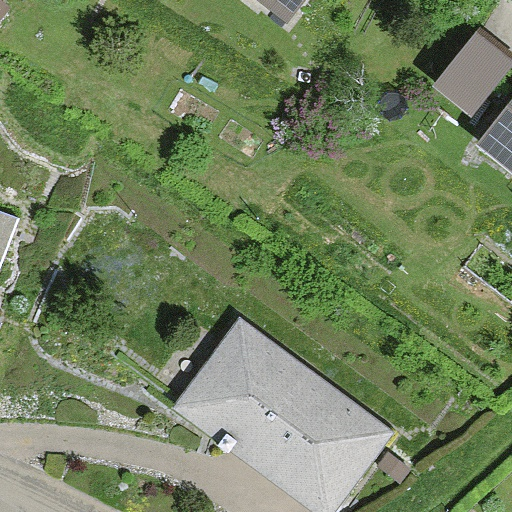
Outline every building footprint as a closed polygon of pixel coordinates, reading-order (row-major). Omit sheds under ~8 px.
[(258,0),(287,23),(304,0),(258,0)] [(511,63),(511,55),(478,29),(432,87),(469,117),(511,63)] [(511,101),(478,145),(511,172),(511,101)] [(0,264),(17,219),(0,212),(0,264)] [(237,319),(171,408),(314,511),(336,511),(394,433),(237,319)]
